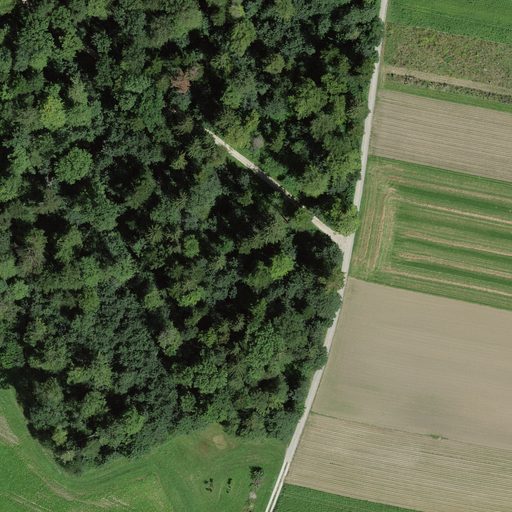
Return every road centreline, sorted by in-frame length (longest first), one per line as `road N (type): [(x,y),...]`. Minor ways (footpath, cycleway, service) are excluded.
road 1 (track): [(383,0),(322,369),(264,511)]
road 2 (track): [(24,0),(95,58),(199,122),(347,251)]
